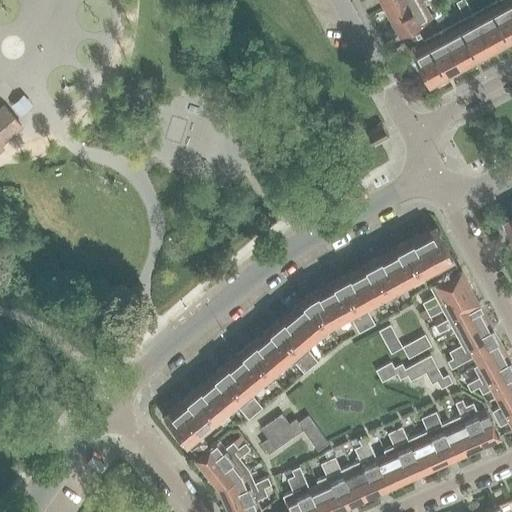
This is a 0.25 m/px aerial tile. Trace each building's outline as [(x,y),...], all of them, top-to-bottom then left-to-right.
[(381,0),(398,31),(400,31),(429,14),(421,0),(381,0)] [(468,20),(445,32),(462,62),(493,46),(476,15),(467,0),(461,0),(458,2),(468,20)] [(476,15),(493,46),(511,35),(511,8),(507,0),(495,0),(497,4),(476,15)] [(439,10),(432,14),(436,21),(443,18),(439,10)] [(438,75),(462,62),(445,32),(422,45),(438,75)] [(422,45),(421,45),(416,36),(404,42),(423,77),(430,79),(438,75),(422,45)] [(0,146),(0,144),(21,127),(3,106),(0,108),(0,150),(2,149),(0,146)] [(381,125),(366,133),(369,138),(368,139),(368,141),(370,140),(373,145),(387,137),(381,125)] [(511,238),(511,217),(503,222),(511,238)] [(456,264),(453,259),(435,225),(418,234),(436,264),(440,262),(445,271),(456,264)] [(390,249),(408,280),(436,264),(418,234),(390,249)] [(390,249),(362,265),(380,295),(408,280),(390,249)] [(380,295),(362,265),(334,280),(362,328),(373,322),(363,304),(380,295)] [(469,285),(460,268),(434,282),(439,293),(422,302),(426,309),(469,285)] [(362,328),(334,280),(306,295),(328,323),(347,313),(357,331),(362,328)] [(478,301),(469,285),(426,309),(418,313),(423,320),(447,307),(452,315),(478,301)] [(305,343),(328,323),(306,295),(281,316),(305,343)] [(487,317),(478,301),(452,315),(452,316),(434,325),(438,332),(455,323),(460,332),(487,317)] [(305,343),(281,316),(255,337),(279,364),(290,354),(303,370),(316,359),(303,344),(305,343)] [(496,333),(487,317),(460,332),(465,340),(448,350),(452,357),(496,333)] [(382,338),(393,332),(389,325),(378,331),(382,338)] [(397,339),(393,332),(382,338),(386,346),(397,339)] [(473,355),(478,364),(505,350),(496,333),(452,357),(447,360),(451,367),(473,355)] [(423,334),(416,338),(422,349),(429,345),(423,334)] [(230,358),(254,385),(279,364),(255,337),(230,358)] [(415,353),(422,349),(416,338),(409,343),(415,353)] [(401,347),(397,339),(386,346),(391,353),(401,347)] [(407,357),(415,353),(409,343),(401,347),(407,357)] [(511,366),(511,363),(505,350),(478,364),(483,373),(466,382),(470,389),(477,385),(511,366)] [(432,360),(429,355),(418,361),(421,366),(432,360)] [(254,385),(230,358),(204,380),(228,406),(233,402),(246,418),(260,406),(247,391),(254,385)] [(425,372),(435,366),(432,360),(421,366),(425,372)] [(396,373),(393,368),(390,361),(382,365),(388,377),(396,373)] [(421,366),(418,361),(411,365),(417,376),(425,372),(421,366)] [(401,363),(393,368),(396,373),(399,378),(407,374),(404,369),(401,363)] [(388,377),(382,365),(375,370),(381,381),(388,377)] [(417,376),(411,365),(404,369),(407,374),(410,380),(417,376)] [(438,371),(435,366),(425,372),(427,377),(438,371)] [(491,387),(496,397),(511,387),(511,366),(477,385),(481,393),(491,387)] [(431,383),(436,380),(441,377),(438,371),(427,377),(431,383)] [(441,377),(436,380),(440,388),(451,382),(446,374),(441,377)] [(222,412),(228,406),(204,380),(179,401),(203,428),(214,418),(221,426),(228,419),(222,412)] [(511,408),(511,387),(496,397),(501,405),(495,409),(499,416),(511,408)] [(452,424),(465,452),(481,445),(464,405),(461,398),(454,402),(462,420),(452,424)] [(203,428),(179,401),(162,415),(164,420),(168,423),(189,448),(199,440),(194,435),(203,428)] [(464,405),(481,445),(499,437),(487,409),(477,413),(472,401),(464,405)] [(511,408),(499,416),(502,423),(508,420),(511,426),(511,408)] [(448,460),(465,452),(452,424),(443,428),(441,422),(435,410),(428,413),(448,460)] [(418,439),(430,467),(448,460),(428,413),(420,417),(428,435),(418,439)] [(288,424),(281,414),(274,418),(281,429),(288,424)] [(302,430),(313,422),(307,415),(297,422),(302,430)] [(281,429),(274,418),(267,423),(274,433),(281,429)] [(302,430),(297,422),(295,419),(288,424),(295,435),(302,430)] [(307,436),(317,429),(313,422),(302,430),(307,436)] [(274,433),(267,423),(260,428),(267,438),(274,433)] [(295,435),(288,424),(281,429),(288,439),(295,435)] [(413,475),(430,467),(418,439),(408,444),(400,425),(393,429),(413,475)] [(274,433),(281,444),(288,439),(281,429),(274,433)] [(312,443),(322,436),(317,429),(307,436),(312,443)] [(385,454),(397,483),(413,475),(393,429),(386,432),(394,450),(385,454)] [(274,449),(281,444),(274,433),(267,438),(274,449)] [(380,490),(397,483),(385,454),(375,459),(365,435),(357,439),(360,445),(380,490)] [(322,436),(312,443),(316,450),(327,443),(322,436)] [(193,457),(196,461),(205,472),(206,473),(235,450),(237,448),(232,441),(230,443),(224,448),(216,438),(195,456),(193,457)] [(274,449),(267,438),(260,443),(267,454),(274,449)] [(206,473),(208,476),(216,486),(216,487),(245,472),(248,470),(238,457),(240,456),(249,449),(244,442),(237,448),(235,450),(206,473)] [(351,469),(364,497),(380,490),(360,445),(353,448),(358,459),(360,465),(351,469)] [(347,505),(364,497),(351,469),(343,473),(340,467),(335,455),(327,459),(347,505)] [(318,484),(330,511),(331,511),(347,505),(327,459),(319,462),(327,480),(318,484)] [(310,511),(330,511),(318,484),(309,488),(299,465),(291,468),(294,474),(310,511)] [(216,487),(217,488),(224,503),(224,505),(263,487),(269,484),(266,477),(256,482),(253,483),(248,470),(245,472),(216,487)] [(285,499),(289,509),(290,511),(310,511),(294,474),(286,477),(294,495),(285,499)] [(224,505),(227,510),(227,511),(251,511),(256,510),(260,508),(256,499),(266,494),(263,487),(224,505)]
